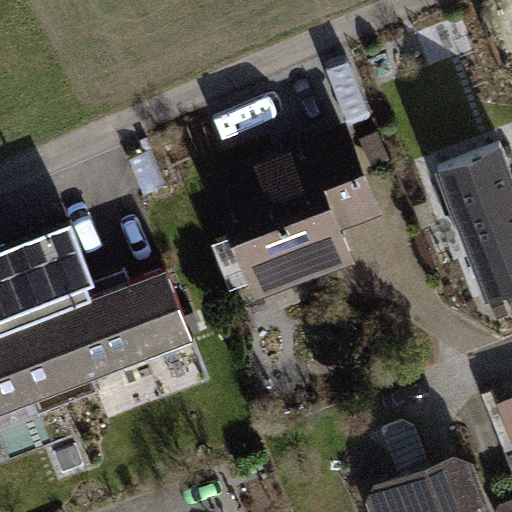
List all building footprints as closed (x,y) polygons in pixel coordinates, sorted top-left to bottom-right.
[(345,131),(218,180),(258,282),(345,249),(334,221),(374,205),(345,131)] [(511,171),(500,140),(438,163),(488,293),(511,282),(511,171)] [(64,222),(8,244),(69,399),(98,387),(92,373),(193,333),(166,264),(92,292),(64,222)] [(0,408),(33,396),(39,410),(69,399),(8,244),(0,247),(0,408)] [(454,455),(379,484),(373,497),(379,511),(482,511),(478,511),(481,499),(466,461),(454,455)] [(511,511),(511,496),(500,501),(496,511),(511,511)]
